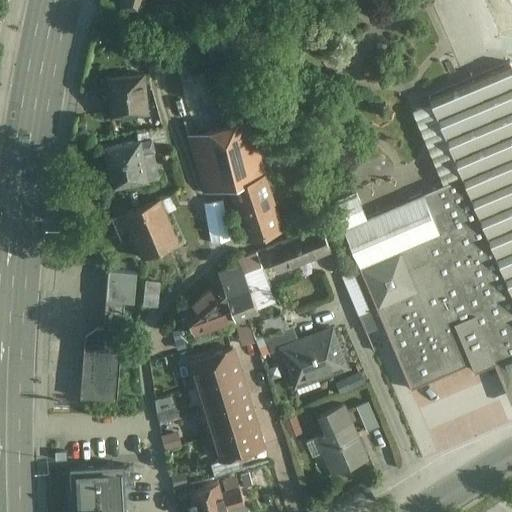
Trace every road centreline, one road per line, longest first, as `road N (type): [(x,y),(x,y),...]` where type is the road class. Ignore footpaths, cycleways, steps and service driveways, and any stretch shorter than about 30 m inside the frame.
road 1 (primary): [(7,511),(11,317),(26,171)]
road 2 (residential): [(175,511),(148,343),(161,318),(223,255),(215,210)]
road 3 (primary): [(26,171),(57,0)]
